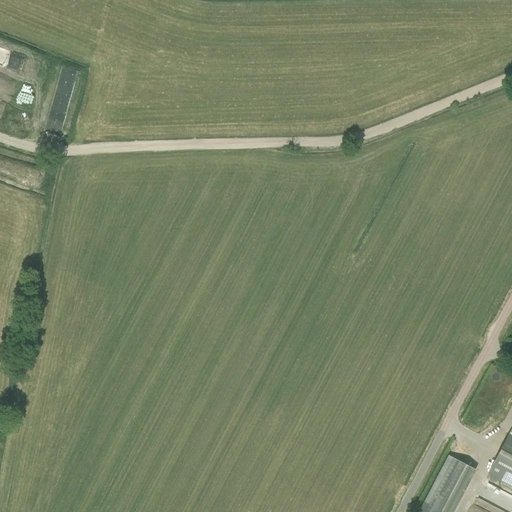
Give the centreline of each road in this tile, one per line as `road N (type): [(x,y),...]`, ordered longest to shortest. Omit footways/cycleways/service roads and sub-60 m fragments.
road 1 (track): [(0,136),(60,149),(320,143),(359,136),(511,76)]
road 2 (unclassified): [(400,511),(511,300)]
